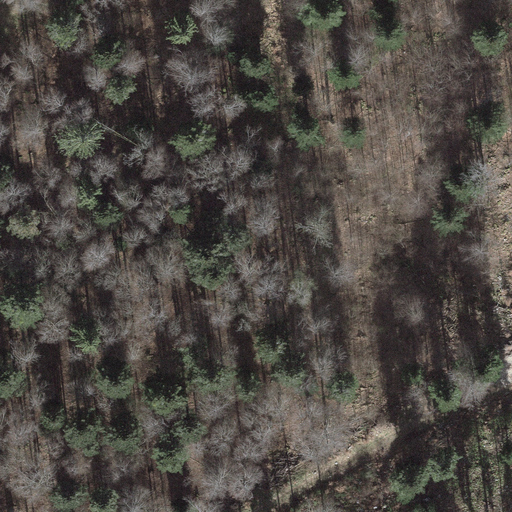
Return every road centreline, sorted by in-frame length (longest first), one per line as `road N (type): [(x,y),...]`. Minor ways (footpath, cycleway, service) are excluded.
road 1 (track): [(246,511),(511,375)]
road 2 (track): [(120,0),(0,20)]
